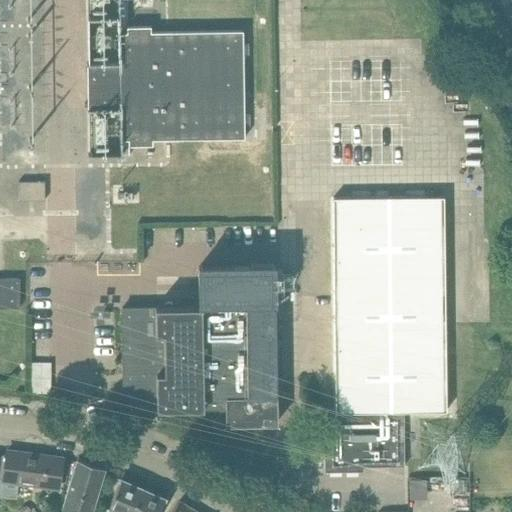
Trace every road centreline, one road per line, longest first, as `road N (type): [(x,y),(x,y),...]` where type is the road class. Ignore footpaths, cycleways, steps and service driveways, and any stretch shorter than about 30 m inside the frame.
road 1 (unknown): [(286,68),(398,62),(422,69),(444,94),(469,371)]
road 2 (residential): [(243,511),(79,437),(0,424)]
road 3 (unknown): [(62,312),(156,260),(285,229)]
